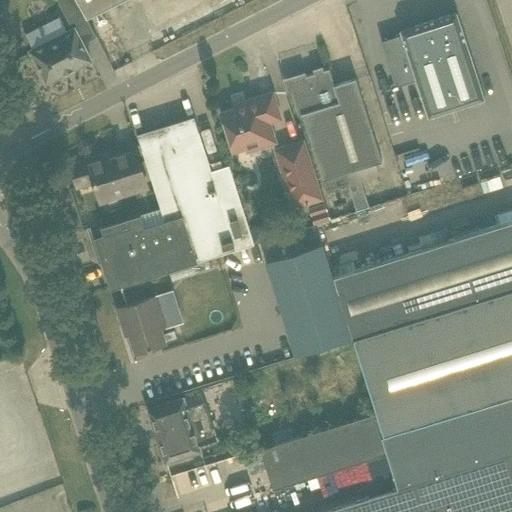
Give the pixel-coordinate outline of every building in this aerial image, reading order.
[(77,0),(58,0),(70,24),(86,16),(77,0)] [(77,0),(86,16),(117,0),(77,0)] [(401,35),(381,41),(396,86),(415,79),(428,118),(485,99),(457,12),(400,30),(401,35)] [(25,34),(33,49),(30,51),(40,70),(37,71),(42,81),(45,80),(46,83),(63,74),(65,77),(76,71),(74,69),(91,60),(83,43),(74,27),(67,31),(59,17),(25,34)] [(383,160),(355,78),(334,84),(329,68),(287,81),(298,117),(304,115),(325,179),(383,160)] [(234,104),(235,108),(221,112),(232,146),(257,138),(261,148),(277,143),(271,123),(282,120),(273,92),(234,104)] [(103,235),(95,237),(102,261),(109,259),(117,287),(254,243),(229,164),(211,170),(199,131),(143,149),(166,221),(146,228),(142,215),(100,228),(103,235)] [(304,139),(273,148),(293,209),(324,199),(304,139)] [(99,197),(146,184),(136,151),(108,160),(106,154),(71,165),(78,186),(94,181),(99,197)] [(501,182),(500,178),(499,176),(498,176),(486,180),(480,181),(484,193),(503,187),(501,182)] [(446,203),(443,195),(435,197),(437,206),(446,203)] [(325,202),(309,207),(314,223),(330,219),(325,202)] [(511,288),(511,220),(334,276),(353,337),(353,338),(511,288)] [(267,239),(270,232),(254,225),(251,231),(254,242),(267,239)] [(353,337),(334,276),(323,244),(266,262),(294,355),(353,337)] [(376,412),(388,453),(506,417),(500,398),(511,394),(511,288),(353,338),(376,412)] [(156,296),(117,308),(123,325),(127,324),(135,352),(165,343),(160,328),(165,326),(156,296)] [(147,409),(164,463),(201,451),(198,443),(215,438),(204,404),(187,409),(183,397),(147,409)] [(273,488),(388,453),(376,412),(260,448),(273,488)] [(407,511),(511,511),(511,462),(509,452),(511,451),(511,437),(506,417),(388,453),(399,486),(407,511)] [(407,511),(399,486),(315,511),(407,511)]
